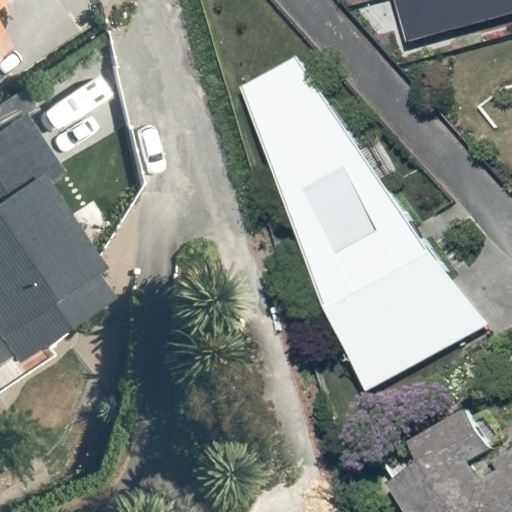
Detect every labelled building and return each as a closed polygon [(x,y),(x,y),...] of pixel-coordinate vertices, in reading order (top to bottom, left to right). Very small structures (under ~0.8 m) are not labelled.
[(511,0),(397,0),(409,44),(511,16),(511,0)] [(0,66),(15,57),(0,34),(0,66)] [(307,54),(245,85),(378,398),(495,335),(421,225),(389,177),(389,176),(399,164),(383,139),(360,141),(307,54)] [(18,115),(0,126),(0,362),(7,374),(118,303),(47,194),(63,184),(18,115)] [(480,397),(385,457),(416,511),(511,511),(511,433),(504,438),(480,397)]
